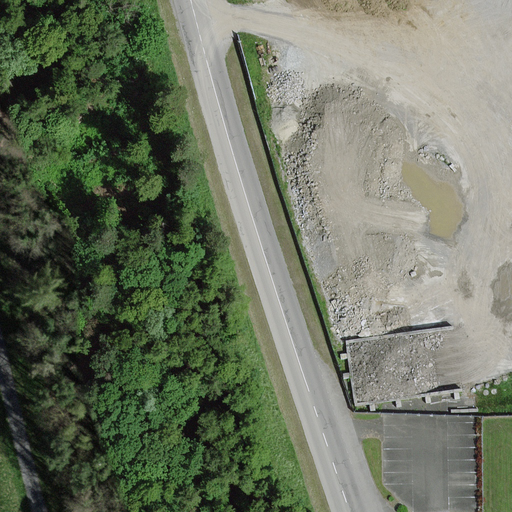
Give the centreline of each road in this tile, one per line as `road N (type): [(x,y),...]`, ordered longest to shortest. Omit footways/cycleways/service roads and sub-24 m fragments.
road 1 (unclassified): [(194,0),(350,511)]
road 2 (unknown): [(198,13),(302,18),(362,41),(383,65),(445,186),(495,255)]
